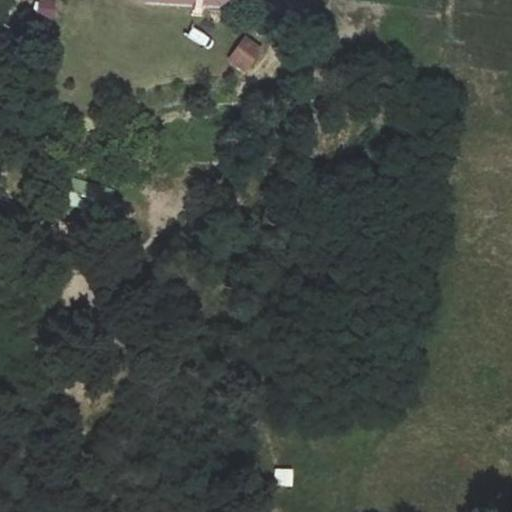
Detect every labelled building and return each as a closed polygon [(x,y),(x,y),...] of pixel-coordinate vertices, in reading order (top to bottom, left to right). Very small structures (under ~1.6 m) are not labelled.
[(52,18),(53,0),(34,0),(33,17),(52,18)] [(146,0),(147,1),(240,12),(241,0),(146,0)] [(245,76),(263,49),(243,36),(225,64),(245,76)] [(72,211),(109,209),(107,183),(70,185),(72,211)] [(274,470),(276,487),(293,486),(292,469),(274,470)]
